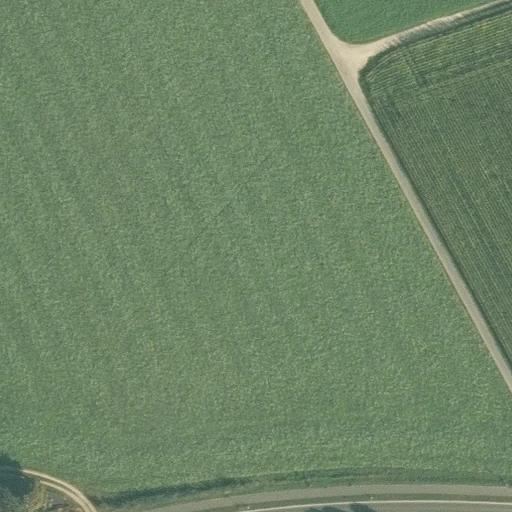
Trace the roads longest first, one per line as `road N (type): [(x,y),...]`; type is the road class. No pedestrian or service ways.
road 1 (track): [(338,61),(511,385)]
road 2 (track): [(511,3),(338,61)]
